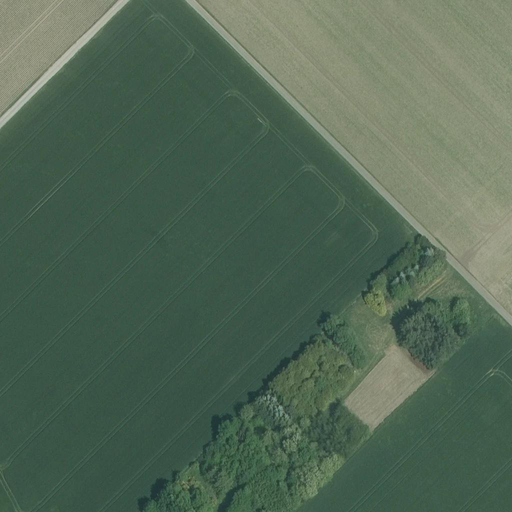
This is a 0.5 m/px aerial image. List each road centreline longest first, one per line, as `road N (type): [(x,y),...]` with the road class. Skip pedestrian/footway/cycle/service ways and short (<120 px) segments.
road 1 (unclassified): [(190,0),(511,324)]
road 2 (track): [(131,0),(0,128)]
